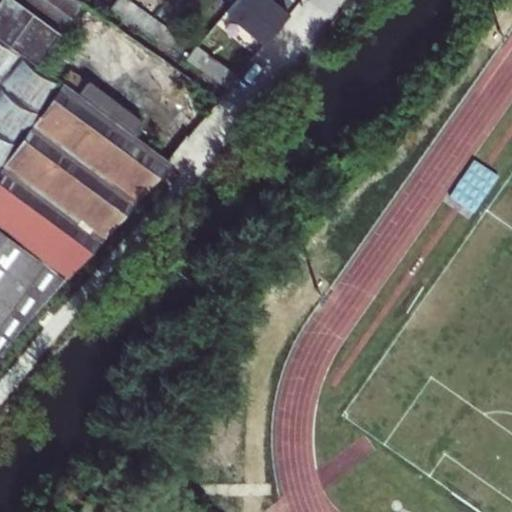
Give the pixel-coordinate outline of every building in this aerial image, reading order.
[(0,0),(0,351),(167,161),(134,136),(143,123),(70,69),(61,82),(36,64),(82,4),(81,4),(76,0),(0,0)] [(184,37),(129,0),(117,0),(111,8),(175,52),(184,37)] [(237,0),(225,15),(265,45),(289,17),(267,0),(237,0)] [(191,63),(205,72),(228,88),(240,74),(215,57),(202,48),(191,63)] [(220,98),(228,88),(205,72),(197,83),(220,98)]
